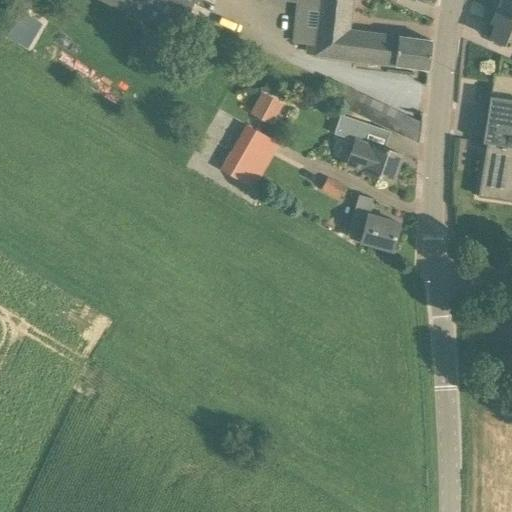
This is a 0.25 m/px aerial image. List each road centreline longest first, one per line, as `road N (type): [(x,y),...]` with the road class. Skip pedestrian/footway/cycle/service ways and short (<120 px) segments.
road 1 (residential): [(434,282),(437,132),(453,0)]
road 2 (unclassified): [(448,511),(434,282)]
